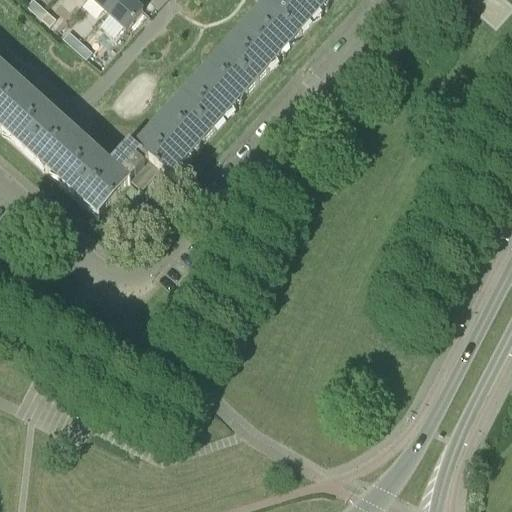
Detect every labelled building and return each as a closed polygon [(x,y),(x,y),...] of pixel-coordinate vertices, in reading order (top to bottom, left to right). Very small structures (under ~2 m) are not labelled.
[(110,168),(0,69),(0,134),(98,223),(150,166),(170,184),(335,0),(270,0),(134,152),(130,147),(110,168)] [(89,0),(89,1),(107,17),(122,0),(89,0)] [(125,34),(143,14),(126,0),(122,0),(107,17),(125,34)] [(38,20),(45,13),(33,3),(26,10),(38,20)] [(50,31),(56,23),(45,13),(38,20),(50,31)] [(74,53),(81,46),(69,35),(63,43),(74,53)] [(86,63),(92,56),(81,46),(74,53),(86,63)]
